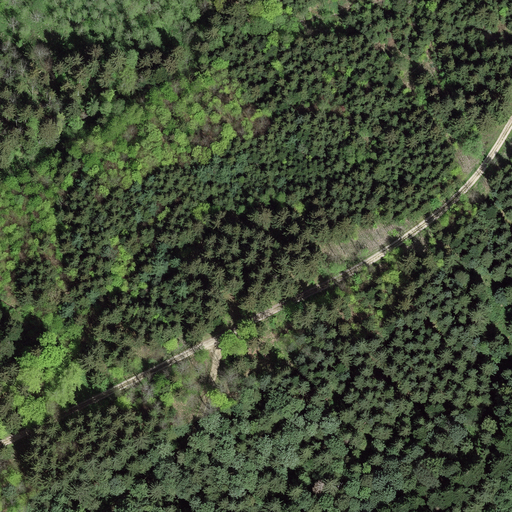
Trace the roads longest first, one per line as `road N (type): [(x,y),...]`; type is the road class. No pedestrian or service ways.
road 1 (track): [(219,339),(396,242),(456,198),(511,120)]
road 2 (track): [(0,444),(219,339)]
road 3 (track): [(100,511),(170,460),(206,399),(219,339)]
